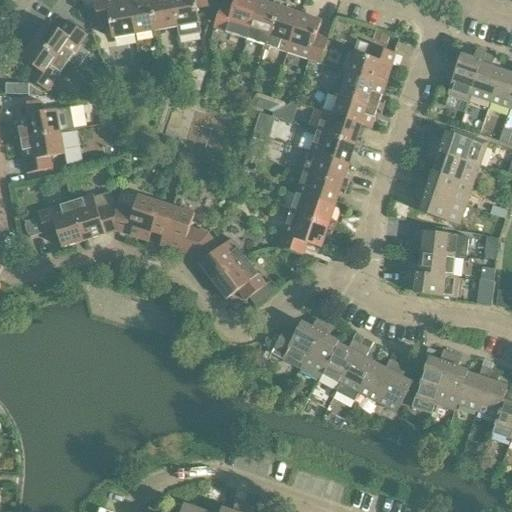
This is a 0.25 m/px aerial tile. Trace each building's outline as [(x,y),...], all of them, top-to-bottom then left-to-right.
[(134,36),(127,0),(103,0),(93,2),(97,27),(109,25),(112,40),(134,36)] [(156,37),(149,0),(127,0),(134,36),(152,33),(153,37),(156,37)] [(177,28),(171,0),(149,0),(156,37),(159,36),(158,31),(177,28)] [(206,0),(171,0),(177,28),(179,38),(200,34),(196,10),(208,7),(206,0)] [(247,40),(259,1),(255,0),(235,0),(233,8),(222,5),(214,29),(247,40)] [(265,51),(281,2),(274,0),(273,5),(259,1),(247,40),(264,46),(262,50),(265,51)] [(288,53),(300,14),(286,10),(288,5),(281,2),(265,51),(269,52),(270,48),(288,53)] [(321,21),(300,14),(288,53),(320,64),(328,40),(317,36),(321,21)] [(47,23),(34,41),(68,65),(87,36),(66,21),(59,31),(47,23)] [(48,93),(68,65),(34,41),(21,60),(33,68),(26,78),(48,93)] [(353,53),(346,76),(384,88),(396,55),(371,47),(368,57),(353,53)] [(470,98),(484,56),(485,53),(476,49),(471,64),(460,61),(458,68),(452,84),(448,96),(468,103),(470,98)] [(490,104),(499,76),(489,73),(494,59),(484,56),(470,98),(490,104)] [(452,84),(458,68),(446,64),(441,80),(452,84)] [(510,111),(511,105),(511,74),(510,80),(499,76),(490,104),(510,111)] [(380,101),(384,88),(346,76),(340,93),(336,91),(334,94),(383,110),(385,103),(380,101)] [(8,93),(30,93),(30,83),(8,82),(8,93)] [(381,117),(383,110),(334,94),(334,97),(338,98),(333,115),(324,112),(324,113),(371,128),(376,115),(381,117)] [(271,103),(259,99),(256,108),(268,112),(271,103)] [(15,107),(21,142),(61,134),(57,112),(42,114),(40,102),(15,107)] [(284,108),(271,103),(268,112),(272,113),(271,116),(274,115),(285,109),(284,108)] [(274,115),(271,116),(271,118),(284,123),(288,111),(285,109),(274,115)] [(371,129),(371,128),(324,113),(318,130),(314,129),(313,132),(361,147),(363,140),(358,139),(362,126),(371,129)] [(359,154),(361,147),(313,132),(312,135),(316,136),(310,154),(349,167),(354,152),(359,154)] [(65,156),(61,134),(21,142),(27,175),(53,170),(51,159),(65,156)] [(432,141),(429,150),(479,168),(486,148),(451,136),(447,146),(432,141)] [(473,188),(479,168),(429,150),(426,160),(441,165),(437,176),(473,188)] [(345,179),(349,167),(310,154),(305,171),(301,170),(300,173),(348,188),(350,181),(345,179)] [(348,188),(300,173),(299,176),(303,177),(297,194),(336,207),(340,193),(345,195),(348,188)] [(466,208),(473,188),(437,176),(433,186),(418,181),(415,190),(466,208)] [(459,228),(466,208),(415,190),(412,200),(427,205),(423,215),(459,228)] [(332,220),(336,207),(297,194),(291,212),(288,211),(287,214),(334,229),(336,222),(332,220)] [(116,232),(116,206),(98,211),(93,197),(72,204),(84,242),(116,232)] [(135,211),(116,206),(116,232),(148,242),(151,233),(160,203),(139,197),(135,211)] [(172,207),(160,203),(151,233),(163,237),(160,246),(193,257),(208,234),(191,228),(195,214),(172,207)] [(84,242),(72,204),(39,214),(40,219),(27,223),(26,223),(25,223),(23,224),(22,226),(21,227),(20,229),(20,231),(20,232),(21,234),(22,236),(23,237),(25,238),(27,239),(29,239),(31,239),(32,239),(31,238),(45,234),(47,238),(58,235),(62,249),(84,242)] [(332,236),(334,229),(287,214),(286,217),(289,218),(280,247),(304,256),(308,244),(322,249),(327,234),(332,236)] [(427,244),(425,255),(454,258),(457,237),(414,232),(412,242),(427,244)] [(214,284),(247,259),(232,240),(220,249),(208,234),(193,257),(214,284)] [(498,259),(501,238),(489,236),(486,257),(498,259)] [(452,279),(454,258),(425,255),(424,266),(410,264),(408,274),(452,279)] [(267,285),(247,259),(214,284),(227,301),(239,291),(246,301),(250,298),(261,290),(267,285)] [(458,280),(452,279),(408,274),(405,273),(404,284),(420,286),(419,296),(456,301),(458,280)] [(261,290),(250,298),(257,307),(268,299),(261,290)] [(496,309),(505,310),(511,310),(511,302),(511,294),(498,293),(496,309)] [(325,324),(316,319),(309,333),(299,328),(296,334),(285,328),(273,351),(284,357),(281,361),(300,371),(325,324)] [(322,375),(336,349),(337,348),(327,343),(334,329),(325,324),(300,371),(319,381),(322,375)] [(340,385),(361,346),(352,342),(346,355),(336,349),(322,375),(340,385)] [(359,395),(373,369),(363,364),(370,351),(361,346),(340,385),(359,395)] [(435,406),(452,355),(443,352),(437,367),(427,364),(415,399),(435,406)] [(457,407),(466,379),(467,377),(456,374),(462,359),(452,355),(435,406),(454,413),(457,407)] [(377,405),(398,366),(390,362),(383,374),(373,369),(359,395),(377,405)] [(407,371),(398,366),(377,405),(396,415),(410,388),(400,383),(407,371)] [(476,414),(490,372),(481,369),(477,383),(466,379),(457,407),(476,414)] [(496,420),(506,393),(495,389),(500,375),(490,372),(476,414),(496,420)] [(511,441),(511,440),(511,409),(511,406),(511,394),(506,393),(496,420),(491,434),(511,441)] [(243,511),(246,506),(236,503),(232,511),(243,511)]
